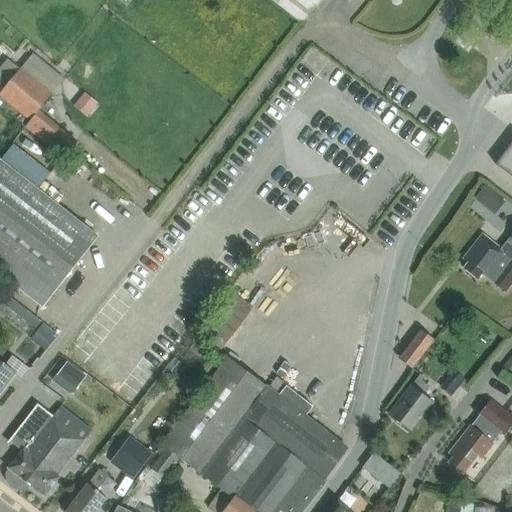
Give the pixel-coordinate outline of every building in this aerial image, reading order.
[(0,98),(29,122),(52,94),(20,69),(0,93),(0,98)] [(82,91),(71,104),(86,115),(96,101),(82,91)] [(511,142),(496,163),(511,175),(511,142)] [(0,159),(0,274),(43,307),(97,236),(0,159)] [(489,217),(500,197),(480,185),(468,205),(489,217)] [(271,224),(291,216),(288,207),(268,215),(271,224)] [(250,211),(240,232),(252,237),(261,216),(250,211)] [(511,237),(503,250),(481,233),(463,258),(467,261),(462,268),(477,279),(481,274),(504,292),(511,281),(511,237)] [(252,307),(231,291),(199,333),(220,350),(252,307)] [(36,329),(41,322),(9,297),(3,304),(36,329)] [(411,369),(432,340),(420,331),(398,359),(411,369)] [(285,387),(278,397),(227,358),(161,444),(165,447),(179,458),(232,499),(222,511),(300,511),(325,481),(323,479),(346,449),(304,417),(311,407),(285,387)] [(0,393),(16,373),(0,360),(0,393)] [(72,394),(86,376),(67,361),(52,381),(69,394),(72,394)] [(447,395),(462,377),(446,364),(431,382),(447,395)] [(432,401),(423,393),(428,386),(421,380),(423,377),(419,375),(390,412),(391,417),(409,431),(420,415),(423,415),(427,410),(427,407),(432,401)] [(511,422),(511,418),(488,400),(448,452),(452,456),(447,462),(461,473),(475,455),(479,458),(499,432),(503,434),(511,422)] [(37,406),(37,405),(9,441),(22,451),(8,469),(44,496),(59,477),(55,474),(89,431),(59,408),(52,417),(37,406)] [(109,463),(132,480),(152,453),(129,436),(109,463)] [(165,447),(150,467),(164,478),(179,458),(165,447)] [(400,474),(392,468),(381,482),(389,488),(400,474)] [(95,490),(107,476),(98,469),(65,511),(95,511),(106,498),(95,490)] [(154,500),(156,511),(171,511),(168,497),(154,500)] [(347,511),(335,502),(327,511),(347,511)] [(471,511),(472,504),(450,502),(449,511),(471,511)]
